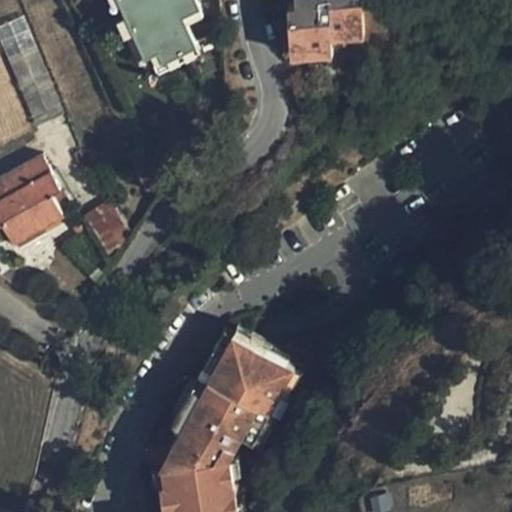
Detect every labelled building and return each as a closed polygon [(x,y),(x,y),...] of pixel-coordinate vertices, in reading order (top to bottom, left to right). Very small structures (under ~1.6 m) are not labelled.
[(129,0),(152,50),(165,43),(170,54),(203,38),(191,12),(207,4),(205,0),(129,0)] [(361,21),(358,0),(282,0),(287,42),(328,38),(327,25),(361,21)] [(161,180),(144,146),(131,152),(148,187),(161,180)] [(66,193),(43,149),(0,172),(0,217),(5,215),(16,234),(64,209),(57,197),(66,193)] [(115,214),(99,188),(85,196),(88,201),(97,197),(109,217),(115,214)] [(233,331),(284,357),(287,351),(236,325),(233,331)] [(182,428),(233,331),(226,328),(175,424),(182,428)] [(244,511),(237,447),(245,433),(251,420),(261,424),(294,362),(284,357),(233,331),(182,428),(173,447),(174,466),(165,468),(169,511),(244,511)] [(251,420),(245,433),(264,442),(303,367),(294,362),(261,424),(251,420)]
